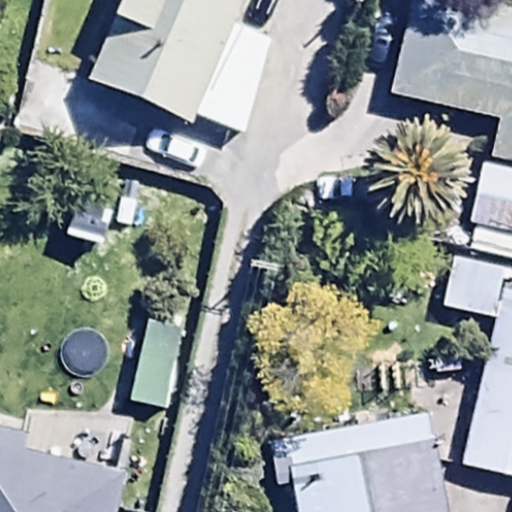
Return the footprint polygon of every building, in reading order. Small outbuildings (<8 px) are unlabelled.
[(266,40),(226,23),(235,0),(116,0),(82,82),(186,125),(187,120),(239,135),(266,40)] [(511,9),(470,0),(406,0),(386,93),(492,119),(483,158),(511,165),(511,9)] [(511,171),(474,162),(461,222),(511,234),(511,171)] [(437,306),(487,317),(455,466),(511,478),(511,290),(494,286),(498,268),(447,257),(437,306)] [(178,328),(140,320),(124,402),(161,410),(178,328)] [(440,511),(425,412),(262,437),(269,484),(289,481),(293,511),(440,511)] [(0,423),(0,511),(104,511),(114,466),(19,447),(22,428),(0,423)]
